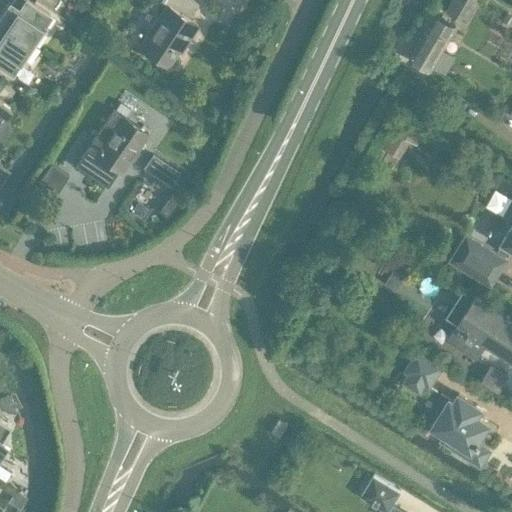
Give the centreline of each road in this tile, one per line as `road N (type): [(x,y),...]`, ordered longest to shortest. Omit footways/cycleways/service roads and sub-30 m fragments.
road 1 (unclassified): [(70,323),(97,279),(159,253),(193,224),(308,0)]
road 2 (primary): [(195,317),(353,0)]
road 3 (unclassified): [(67,511),(76,455),(59,358),(70,323)]
road 4 (primary): [(145,425),(194,427),(227,396),(228,350),(195,317)]
